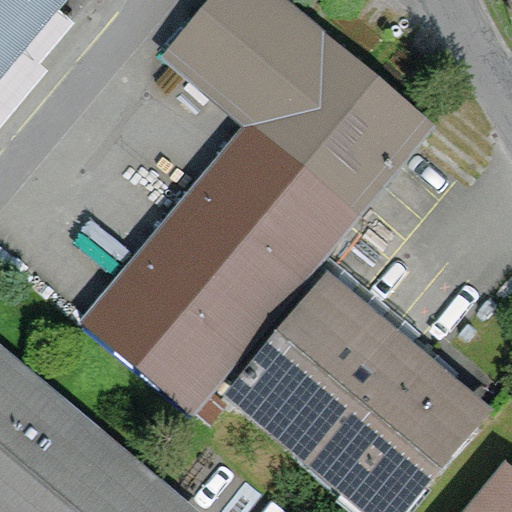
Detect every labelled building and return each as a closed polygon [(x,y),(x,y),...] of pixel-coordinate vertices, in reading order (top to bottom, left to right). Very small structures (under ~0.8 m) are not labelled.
[(0,0),(0,65),(54,0),(0,0)] [(127,277),(235,367),(426,136),(264,0),(223,0),(172,62),(251,129),(127,277)] [(238,402),(369,511),(399,511),(477,419),(327,294),(238,402)] [(0,511),(184,511),(0,357),(0,511)] [(486,511),(511,511),(511,495),(505,490),(486,511)]
